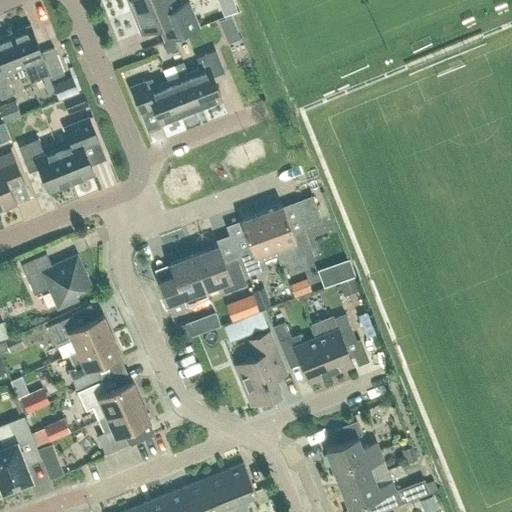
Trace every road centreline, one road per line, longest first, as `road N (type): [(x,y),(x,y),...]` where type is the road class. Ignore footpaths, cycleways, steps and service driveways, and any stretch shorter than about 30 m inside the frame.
road 1 (residential): [(241,434),(179,400),(121,270),(121,237)]
road 2 (residential): [(121,237),(302,172)]
road 3 (residential): [(137,160),(72,0)]
road 4 (residential): [(83,495),(241,434)]
road 5 (residential): [(241,434),(386,374)]
road 6 (residential): [(137,160),(265,108)]
road 7 (residential): [(0,241),(124,192)]
